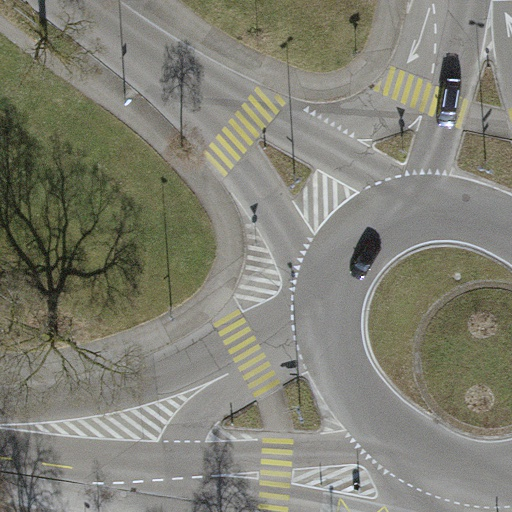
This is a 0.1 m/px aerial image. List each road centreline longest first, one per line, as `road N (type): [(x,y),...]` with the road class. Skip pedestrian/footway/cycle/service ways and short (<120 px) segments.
road 1 (tertiary): [(330,317),(237,369),(0,417)]
road 2 (unclassified): [(169,73),(235,145),(303,262),(335,286)]
road 3 (tertiary): [(174,468),(364,449),(392,439)]
road 4 (unclassified): [(470,0),(435,23),(389,106),(333,125),(321,141)]
road 5 (tertiary): [(484,0),(420,204)]
road 6 (tertiary): [(0,431),(174,468)]
road 7 (unclassified): [(321,141),(261,107),(169,73)]
road 8 (tertiary): [(330,317),(346,375),(392,439)]
road 9 (tertiary): [(392,439),(462,471),(511,474)]
road 10 (unclassified): [(169,73),(68,0)]
